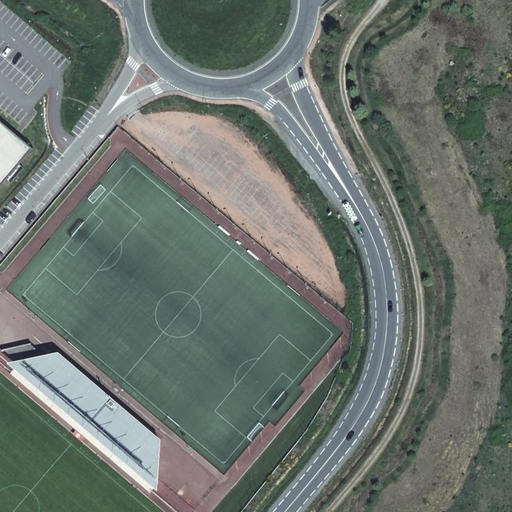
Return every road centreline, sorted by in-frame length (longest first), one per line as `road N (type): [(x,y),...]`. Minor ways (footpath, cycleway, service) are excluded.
road 1 (track): [(329,511),(395,423),(420,340),(404,228),(342,85),(352,34),(384,0)]
road 2 (unknown): [(160,130),(175,119),(191,121),(259,173),(327,260),(328,279),(312,278),(186,175),(155,139)]
road 3 (primary): [(349,194),(381,261),(390,336),(363,420),(292,511)]
road 4 (primary): [(229,88),(269,103),(349,194)]
road 5 (primary): [(349,194),(298,85),(293,52)]
road 6 (unclassified): [(0,236),(98,121)]
